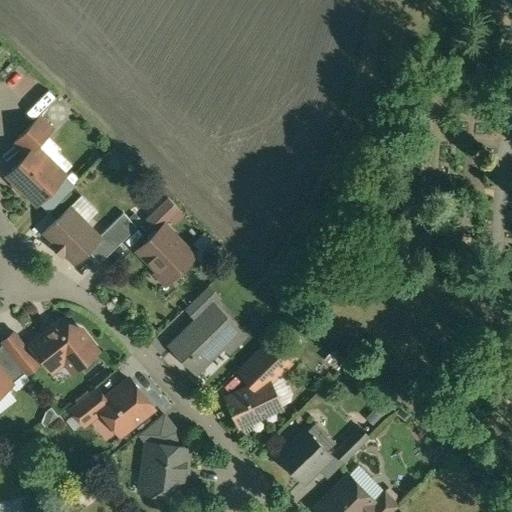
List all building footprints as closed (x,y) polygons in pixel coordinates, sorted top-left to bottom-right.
[(40,115),(15,141),(28,154),(36,146),(37,147),(54,129),(40,115)] [(37,147),(36,146),(28,154),(8,175),(37,203),(65,174),(37,147)] [(168,197),(146,218),(158,230),(164,224),(165,225),(180,210),(168,197)] [(70,207),(46,231),(75,261),(88,250),(100,238),(99,237),(70,207)] [(124,213),(99,237),(100,238),(88,250),(100,263),(137,226),(124,213)] [(158,230),(138,249),(168,280),(194,255),(165,225),(164,224),(158,230)] [(209,285),(185,308),(196,319),(213,303),(220,297),(209,285)] [(196,319),(170,345),(197,373),(224,346),(229,352),(245,336),(213,303),(196,319)] [(55,327),(50,332),(48,330),(31,344),(52,370),(72,354),(80,364),(98,350),(82,329),(61,321),(54,326),(55,327)] [(39,361),(17,333),(3,344),(25,372),(39,361)] [(270,342),(268,344),(266,343),(241,368),(242,369),(240,371),(254,385),(268,379),(270,383),(291,363),(270,342)] [(25,372),(3,344),(0,346),(0,369),(11,384),(25,372)] [(0,369),(0,392),(11,384),(0,369)] [(105,399),(97,405),(102,411),(120,434),(153,407),(130,379),(105,399)] [(254,385),(228,397),(240,425),(280,407),(270,383),(268,379),(254,385)] [(96,386),(71,406),(85,424),(102,411),(97,405),(105,399),(96,386)] [(164,414),(140,433),(148,443),(175,445),(177,431),(164,414)] [(359,427),(334,452),(344,463),(370,437),(359,427)] [(306,430),(279,457),(303,482),(331,454),(306,430)] [(175,445),(148,443),(144,478),(147,483),(146,492),(147,492),(150,496),(162,498),(166,494),(182,496),(188,447),(175,445)] [(349,475),(316,507),(321,511),(365,511),(375,502),(374,501),(349,475)] [(385,490),(374,501),(375,502),(365,511),(393,511),(400,506),(385,490)] [(511,511),(511,498),(510,497),(494,511),(511,511)]
